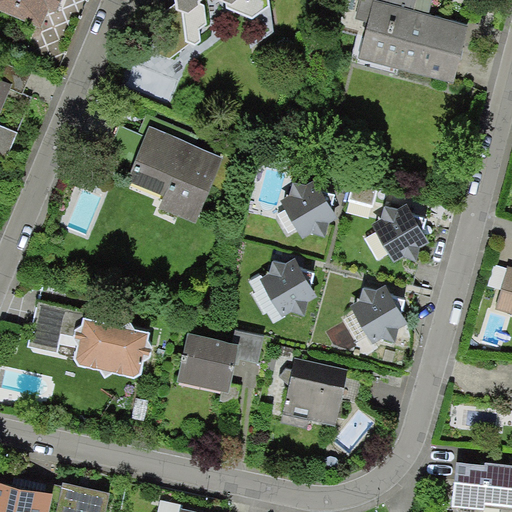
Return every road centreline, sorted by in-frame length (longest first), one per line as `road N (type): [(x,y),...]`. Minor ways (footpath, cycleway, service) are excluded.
road 1 (residential): [(511,83),(409,446),(373,487),(315,498),(0,430)]
road 2 (residential): [(0,278),(119,0)]
